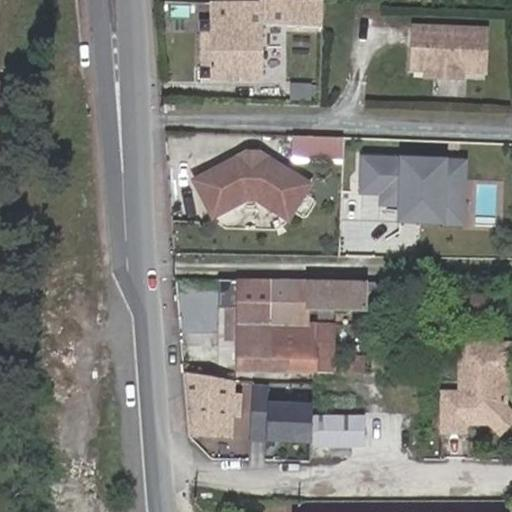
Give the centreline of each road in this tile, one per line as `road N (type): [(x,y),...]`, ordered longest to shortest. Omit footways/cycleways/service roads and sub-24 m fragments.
road 1 (residential): [(131,0),(158,469)]
road 2 (residential): [(158,469),(511,472)]
